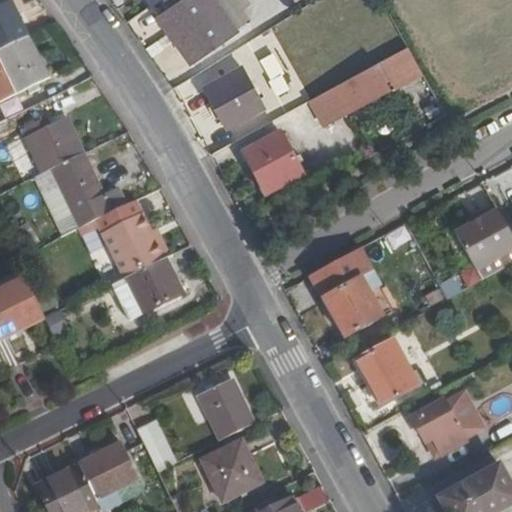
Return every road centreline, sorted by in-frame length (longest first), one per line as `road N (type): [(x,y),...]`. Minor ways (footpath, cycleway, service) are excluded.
road 1 (tertiary): [(245,284),(145,101),(73,0)]
road 2 (residential): [(511,138),(245,284)]
road 3 (residential): [(0,449),(264,318)]
road 4 (tertiary): [(371,511),(264,318)]
